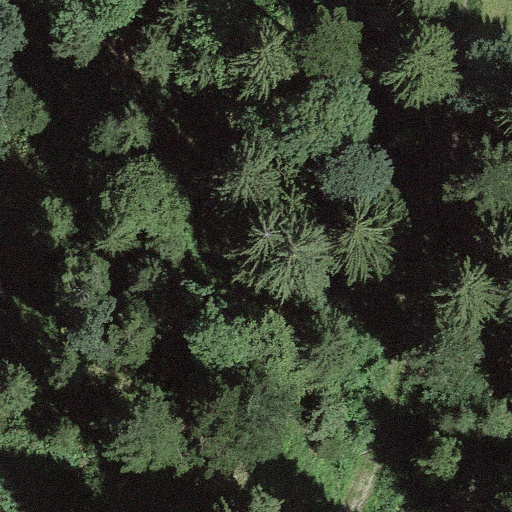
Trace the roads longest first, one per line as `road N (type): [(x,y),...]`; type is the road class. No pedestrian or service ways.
road 1 (track): [(0,219),(79,175),(113,170),(150,176),(180,196),(265,350),(313,511)]
road 2 (track): [(467,0),(408,336),(383,441),(352,511)]
